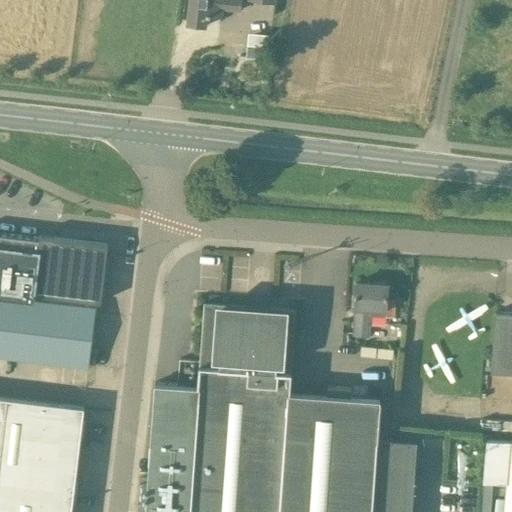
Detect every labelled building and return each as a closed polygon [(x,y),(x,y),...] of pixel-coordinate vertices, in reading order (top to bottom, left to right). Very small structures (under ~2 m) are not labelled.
[(240,11),(241,0),(190,0),(188,24),(205,26),(206,15),(221,17),(222,8),(240,11)] [(0,232),(0,295),(96,307),(103,245),(56,239),(0,232)] [(385,316),(388,284),(356,281),(354,308),(355,308),(353,335),(369,336),(371,315),(385,316)] [(96,307),(0,295),(0,355),(89,366),(96,307)] [(155,382),(145,511),(411,511),(417,441),(377,438),(380,398),(350,396),(351,388),(328,386),(328,394),(289,392),(295,308),(204,301),(198,385),(155,382)] [(511,373),(511,312),(494,311),(490,371),(511,373)] [(197,378),(198,360),(180,359),(179,377),(197,378)] [(0,511),(70,511),(72,505),(74,487),(84,406),(0,395),(0,511)] [(504,511),(511,511),(511,440),(486,438),(483,480),(507,482),(504,511)]
